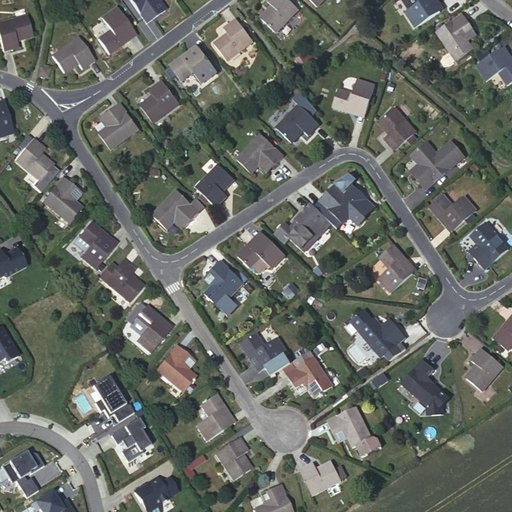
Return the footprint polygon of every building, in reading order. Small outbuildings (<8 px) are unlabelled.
[(153,6),(161,0),(129,0),(147,24),(160,15),(153,6)] [(161,0),(153,6),(160,15),(167,10),(161,0)] [(276,34),(299,11),(287,0),(269,0),(267,3),(273,7),(261,20),(276,34)] [(432,0),(415,0),(418,4),(405,12),(416,28),(440,13),(432,0)] [(444,10),(437,0),(432,0),(440,13),(444,10)] [(110,31),(98,40),(109,55),(122,46),(119,43),(134,32),(117,9),(102,20),(110,31)] [(17,41),(33,36),(27,16),(0,23),(0,39),(4,53),(19,48),(17,41)] [(462,35),(472,29),(463,16),(437,33),(451,54),(457,62),(473,51),(467,42),(462,35)] [(253,43),(237,21),(223,30),(228,36),(215,46),(227,62),(253,43)] [(477,36),(472,29),(462,35),(467,42),(477,36)] [(137,36),(134,32),(119,43),(122,46),(137,36)] [(82,71),(95,61),(79,39),(52,57),(64,74),(77,64),(82,71)] [(186,61),(200,50),(197,47),(183,58),(186,61)] [(510,65),(511,64),(511,59),(505,48),(501,51),(510,65)] [(217,74),(200,50),(186,61),(183,58),(170,67),(181,82),(193,73),(202,85),(217,74)] [(511,83),(511,64),(510,65),(501,51),(476,66),(487,82),(499,75),(508,86),(511,83)] [(457,62),(451,54),(444,59),(443,62),(446,66),(451,67),(455,64),(454,63),(457,62)] [(41,69),(39,77),(47,79),(48,70),(41,69)] [(348,108),(366,114),(374,87),(357,81),(352,95),(338,91),(332,108),(347,113),(348,108)] [(154,125),(180,105),(163,83),(150,92),(154,99),(142,108),(154,125)] [(121,105),(107,115),(114,124),(107,129),(99,135),(111,152),(140,131),(121,105)] [(0,138),(14,134),(5,106),(0,107),(0,138)] [(308,137),(319,126),(299,106),(277,129),(291,143),(303,132),(308,137)] [(365,119),(366,114),(348,108),(347,113),(365,119)] [(395,109),(380,122),(390,135),(385,140),(395,152),(407,141),(416,134),(395,109)] [(114,124),(107,115),(100,120),(107,129),(114,124)] [(264,161),(273,169),(284,157),(261,135),(237,161),(251,175),(259,167),(264,161)] [(407,141),(411,146),(417,142),(413,137),(407,141)] [(45,150),(33,140),(15,162),(40,183),(53,167),(40,156),(45,150)] [(464,158),(451,143),(437,155),(427,144),(412,158),(418,165),(424,172),(415,179),(426,192),(464,158)] [(267,175),(273,169),(264,161),(259,167),(267,175)] [(424,172),(418,165),(409,173),(415,179),(424,172)] [(233,180),(218,166),(196,189),(216,209),(228,197),(222,192),(233,180)] [(69,198),(76,189),(63,178),(44,203),(70,225),(78,215),(80,216),(83,213),(82,212),(83,210),(75,203),(69,198)] [(339,198),(345,192),(337,184),(331,191),(339,198)] [(352,185),(345,192),(339,198),(331,191),(319,202),(343,224),(367,199),(352,185)] [(83,194),(76,189),(69,198),(75,203),(83,194)] [(180,217),(188,226),(199,214),(177,191),(153,217),(167,231),(174,223),(180,217)] [(443,217),(455,231),(477,212),(464,197),(453,207),(443,196),(429,208),(439,221),(443,217)] [(304,253),(327,230),(332,224),(312,205),(295,222),(301,228),(289,240),(304,253)] [(180,217),(174,223),(182,232),(188,226),(180,217)] [(451,235),(455,231),(443,217),(439,221),(451,235)] [(96,271),(114,248),(100,237),(103,233),(91,224),(85,231),(83,230),(80,234),(81,234),(79,238),(90,247),(85,253),(81,259),(96,271)] [(470,237),(476,245),(482,252),(474,259),(485,271),(508,251),(485,224),(470,237)] [(264,235),(261,232),(248,246),(251,249),(264,235)] [(100,237),(114,248),(117,244),(103,233),(100,237)] [(259,275),(261,274),(269,266),(272,270),(286,255),(264,235),(251,249),(248,246),(237,257),(251,270),(252,270),(256,274),(259,275)] [(74,244),(85,253),(90,247),(79,238),(74,244)] [(482,252),(476,245),(468,252),(474,259),(482,252)] [(401,261),(404,258),(394,247),(380,258),(390,270),(379,279),(391,293),(413,275),(401,261)] [(0,283),(26,270),(16,252),(3,259),(0,253),(0,283)] [(417,272),(404,258),(401,261),(413,275),(417,272)] [(135,271),(123,260),(117,268),(110,263),(98,276),(130,303),(143,288),(131,277),(135,271)] [(220,262),(209,274),(217,282),(211,288),(205,296),(206,297),(205,299),(208,301),(210,300),(219,310),(243,284),(220,262)] [(217,282),(209,274),(203,280),(211,288),(217,282)] [(156,321),(158,317),(146,307),(134,321),(145,331),(136,343),(151,355),(169,332),(156,321)] [(351,322),(383,359),(406,339),(396,326),(387,333),(382,327),(375,319),(373,321),(364,311),(351,322)] [(172,329),(158,317),(156,321),(169,332),(172,329)] [(387,333),(396,326),(390,319),(382,327),(387,333)] [(511,324),(507,330),(504,328),(493,340),(508,352),(511,347),(511,324)] [(1,329),(0,329),(0,362),(3,360),(6,364),(18,357),(1,329)] [(241,345),(249,359),(253,356),(264,372),(288,355),(277,339),(265,348),(256,335),(241,345)] [(182,365),(189,357),(176,347),(156,371),(184,393),(192,383),(194,384),(196,381),(195,380),(196,377),(189,371),(182,365)] [(503,367),(481,350),(471,362),(477,367),(466,380),(482,393),(503,367)] [(295,389),(305,384),(310,391),(315,399),(318,398),(319,399),(323,397),(322,395),(333,388),(309,352),(293,363),(297,369),(286,376),(295,389)] [(253,356),(249,359),(260,374),(264,372),(253,356)] [(196,362),(189,357),(182,365),(189,371),(196,362)] [(427,380),(435,371),(423,360),(401,384),(430,409),(427,411),(432,415),(435,422),(447,416),(443,407),(448,401),(440,394),(441,393),(434,386),(427,380)] [(442,377),(435,371),(427,380),(434,386),(442,377)] [(108,377),(98,383),(99,384),(100,386),(99,389),(94,392),(100,401),(95,405),(100,414),(103,411),(108,419),(113,416),(118,424),(134,414),(129,406),(126,407),(108,377)] [(305,384),(295,389),(300,397),(310,391),(305,384)] [(221,411),(224,409),(216,396),(207,401),(206,400),(203,403),(204,404),(200,406),(209,419),(197,427),(207,443),(231,427),(221,411)] [(329,422),(335,437),(345,432),(349,440),(353,449),(356,447),(363,459),(381,449),(377,441),(373,439),(372,440),(356,408),(329,422)] [(235,424),(224,409),(221,411),(231,427),(235,424)] [(144,430),(138,421),(110,438),(116,447),(120,444),(125,451),(120,454),(127,465),(143,455),(141,453),(150,447),(141,432),(144,430)] [(345,432),(335,437),(340,445),(349,440),(345,432)] [(248,452),(239,439),(216,455),(234,482),(250,471),(241,456),(248,452)] [(26,452),(1,468),(9,480),(16,482),(30,474),(30,475),(44,466),(37,454),(26,452)] [(201,455),(182,469),(188,477),(207,462),(201,455)] [(341,482),(332,464),(317,471),(314,465),(300,472),(313,497),(341,482)] [(134,493),(141,504),(147,500),(153,509),(154,511),(160,511),(166,509),(163,503),(174,497),(173,496),(182,490),(173,476),(164,482),(161,477),(134,493)] [(292,511),(280,486),(265,494),(270,504),(263,508),(254,511),(292,511)] [(52,493),(31,506),(35,511),(39,510),(40,511),(72,511),(66,501),(63,503),(60,505),(56,500),(52,493)] [(270,504),(265,494),(258,498),(263,508),(270,504)]
